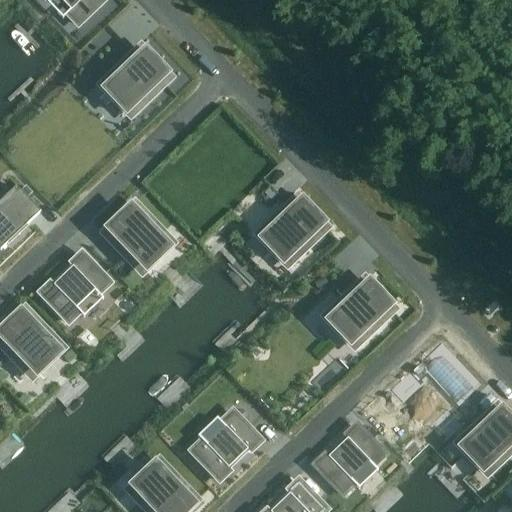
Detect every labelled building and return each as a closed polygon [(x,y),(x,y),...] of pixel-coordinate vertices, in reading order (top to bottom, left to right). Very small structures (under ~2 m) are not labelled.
[(77,25),(103,0),(59,0),(71,11),(67,14),(77,25)] [(142,49),(102,87),(130,116),(170,79),(142,49)] [(0,251),(40,213),(15,187),(14,189),(17,193),(0,208),(0,244),(2,246),(0,247),(0,251)] [(276,195),(269,188),(264,193),(271,200),(276,195)] [(298,199),(259,237),(286,266),(326,228),(298,199)] [(133,206),(104,234),(141,273),(171,246),(133,206)] [(52,285),(41,295),(68,323),(79,313),(78,311),(96,293),(98,295),(109,285),(82,256),(71,267),(74,270),(55,288),(52,285)] [(366,281),(326,319),(354,348),(393,310),(366,281)] [(15,320),(0,334),(0,356),(26,383),(52,358),(15,320)] [(511,422),(498,408),(459,446),(486,475),(511,450),(511,422)] [(203,442),(192,453),(219,482),(230,471),(229,469),(246,452),(248,454),(260,443),(232,414),(221,425),(224,428),(206,445),(203,442)] [(327,456),(315,467),(342,495),(354,484),(351,481),(369,464),(372,467),(383,457),(356,428),(344,439),(346,441),(328,458),(327,456)] [(159,465),(130,493),(148,511),(186,511),(196,504),(159,465)] [(269,511),(267,511),(324,511),(325,511),(298,483),(287,494),(288,496),(271,511),(269,511)]
